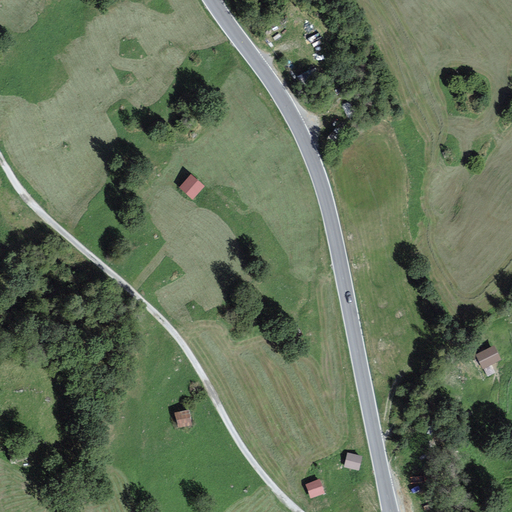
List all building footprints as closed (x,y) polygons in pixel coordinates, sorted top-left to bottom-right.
[(207,187),(194,176),(182,190),(194,201),(207,187)] [(507,361),(502,348),(481,356),(486,370),(507,361)] [(175,411),(178,426),(192,423),(189,408),(175,411)] [(25,444),(9,449),(13,464),(30,459),(25,444)] [(365,458),(349,454),(347,468),(362,471),(365,458)] [(323,479),(307,485),(313,500),(328,495),(323,479)]
